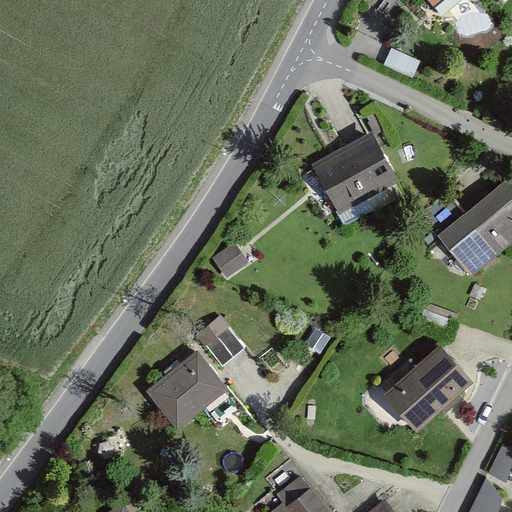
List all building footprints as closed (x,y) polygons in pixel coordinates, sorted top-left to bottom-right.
[(323,164),(346,207),(403,176),(380,133),(323,164)] [(493,254),(511,240),(511,175),(462,213),(493,254)] [(229,239),(208,256),(227,276),(247,259),(229,239)] [(199,331),(224,362),(246,344),(222,313),(199,331)] [(421,423),(476,376),(450,345),(395,392),(421,423)] [(179,420),(233,382),(208,348),(154,386),(179,420)] [(492,470),(506,475),(511,460),(511,445),(503,442),(492,470)] [(289,502),(274,511),(334,511),(305,471),(280,489),(289,502)] [(496,511),(507,489),(484,479),(468,511),(496,511)] [(393,511),(379,493),(359,511),(393,511)] [(140,511),(132,499),(110,511),(140,511)]
